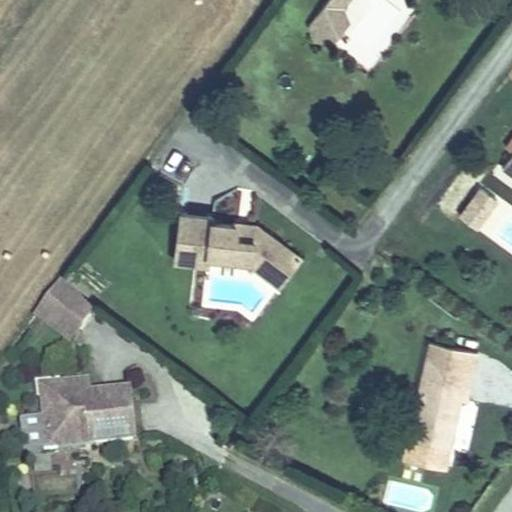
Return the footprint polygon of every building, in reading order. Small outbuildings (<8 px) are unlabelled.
[(339,25),(338,7),(327,0),(323,0),(305,24),(305,45),(327,40),(339,25)] [(511,137),(502,150),(509,156),(511,152),(511,137)] [(511,152),(509,156),(497,172),(511,182),(511,152)] [(435,205),(449,218),(478,185),(464,172),(435,205)] [(480,185),(456,217),(478,233),(502,201),(480,185)] [(237,217),(247,218),(251,192),(242,190),(237,217)] [(179,213),(173,261),(205,265),(206,257),(247,262),(247,264),(260,274),(282,246),(254,224),(252,227),(246,226),(245,231),(234,230),(231,224),(211,221),(211,217),(179,213)] [(277,287),(299,259),(282,246),(260,274),(277,287)] [(74,314),(83,302),(58,284),(34,317),(59,335),(74,314)] [(67,341),(91,308),(83,302),(74,314),(59,335),(67,341)] [(450,454),(456,409),(464,410),(467,390),(472,357),(424,350),(410,448),(450,454)] [(82,382),(56,386),(57,397),(38,399),(42,435),(86,430),(87,446),(126,441),(121,390),(86,394),(82,382)] [(57,397),(56,386),(37,389),(38,399),(57,397)] [(44,451),(87,446),(86,430),(42,435),(44,451)] [(421,511),(422,511),(429,491),(391,480),(385,501),(421,511)]
